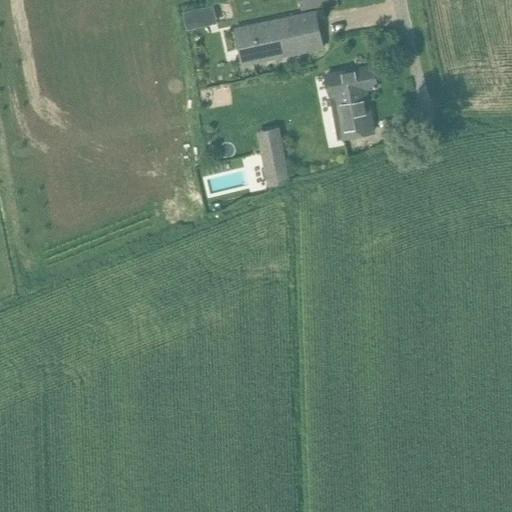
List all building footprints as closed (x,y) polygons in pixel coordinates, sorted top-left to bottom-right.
[(337,0),(299,0),(302,11),(338,3),(337,0)] [(185,11),(189,29),(219,22),(215,4),(185,11)] [(315,11),(236,29),(245,65),(323,47),(315,11)] [(342,73),(326,76),(329,93),(332,107),(338,140),(343,139),(373,133),(366,89),(377,87),(373,67),(356,70),(342,73)] [(280,126),(257,131),(268,187),(290,182),(280,126)]
